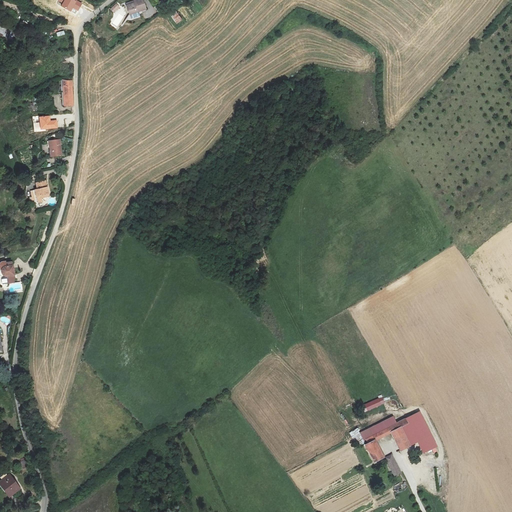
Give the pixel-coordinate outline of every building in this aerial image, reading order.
[(73,0),(58,0),(63,3),(61,5),(71,11),(73,7),(78,10),(82,4),(76,0),(75,1),(73,0)] [(134,2),(126,5),(129,14),(146,9),(142,0),(134,0),(134,2)] [(169,13),(176,24),(183,19),(175,9),(169,13)] [(0,36),(4,39),(10,27),(0,22),(0,36)] [(75,105),(73,81),(67,81),(61,80),(62,85),(63,106),(75,105)] [(40,117),(41,129),(57,127),(56,121),(50,122),(49,116),(40,117)] [(51,157),(63,156),(60,140),(48,141),(51,157)] [(33,190),(34,196),(39,195),(40,197),(47,196),(44,181),(34,182),(36,189),(33,190)] [(7,283),(14,282),(14,274),(15,274),(14,265),(13,266),(12,261),(6,262),(6,261),(1,262),(0,263),(0,268),(2,269),(2,271),(2,273),(4,275),(6,276),(7,283)] [(363,406),(365,412),(385,403),(382,397),(363,406)] [(436,447),(420,412),(397,423),(400,427),(406,423),(414,440),(415,443),(419,441),(425,453),(436,447)] [(410,446),(400,427),(397,423),(393,416),(360,433),(365,443),(375,462),(384,457),(376,440),(391,432),(401,451),(410,446)] [(410,446),(415,443),(414,440),(406,423),(400,427),(410,446)] [(358,447),(365,443),(360,433),(358,428),(350,432),(358,447)] [(392,455),(386,457),(395,476),(400,474),(392,455)] [(9,475),(0,482),(11,496),(20,489),(9,475)]
